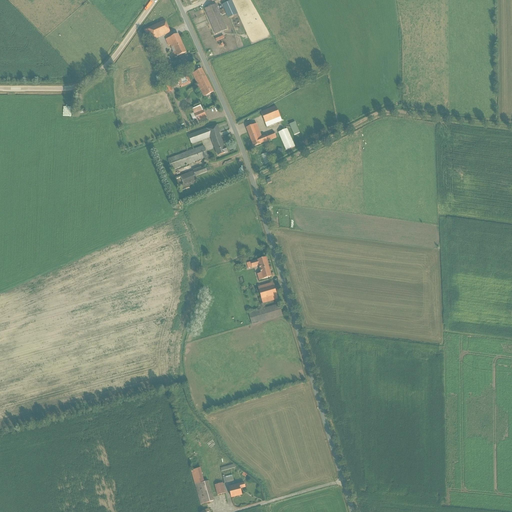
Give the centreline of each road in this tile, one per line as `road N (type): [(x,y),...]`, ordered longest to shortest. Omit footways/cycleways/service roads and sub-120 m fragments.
road 1 (unclassified): [(176,0),(251,178),(342,480)]
road 2 (track): [(511,126),(386,110),(251,178)]
road 3 (unclassified): [(154,0),(84,82),(0,88)]
